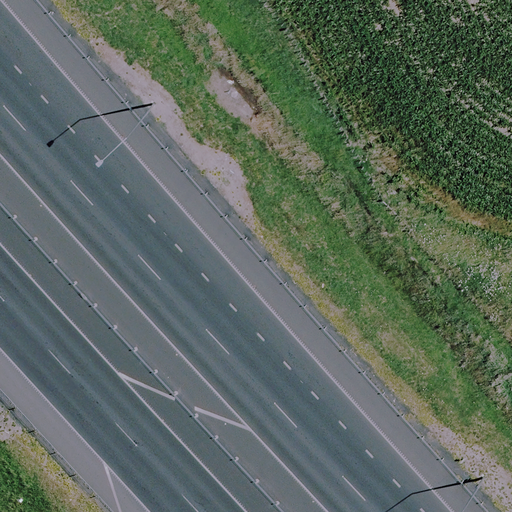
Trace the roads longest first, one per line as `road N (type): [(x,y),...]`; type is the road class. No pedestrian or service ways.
road 1 (motorway): [(0,76),(398,511)]
road 2 (motorway): [(227,511),(0,259)]
